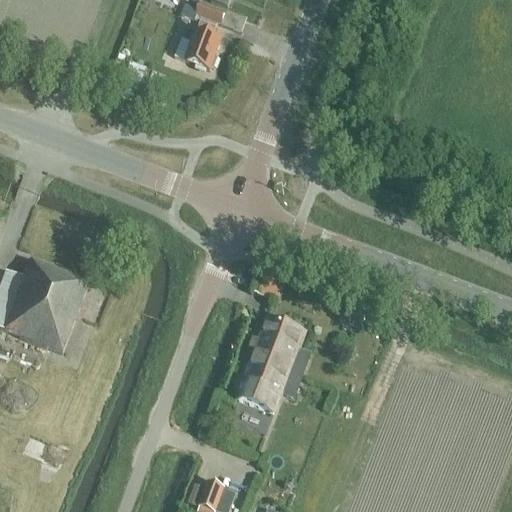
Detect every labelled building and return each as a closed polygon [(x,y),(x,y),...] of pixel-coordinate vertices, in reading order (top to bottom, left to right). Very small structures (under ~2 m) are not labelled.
[(196,0),(195,0),(193,0),(194,1),(189,14),(197,17),(196,20),(202,23),(186,64),(210,73),(221,44),(212,40),(216,28),(221,30),(226,18),(200,8),(202,3),(196,0)] [(227,12),(230,0),(212,0),(210,7),(227,12)] [(145,87),(141,98),(150,101),(154,90),(145,87)] [(88,288),(29,266),(22,283),(5,277),(0,291),(0,334),(20,342),(19,344),(60,360),(88,288)] [(252,294),(280,303),(286,285),(258,276),(252,294)] [(254,365),(289,378),(303,339),(269,326),(254,365)] [(289,378),(254,365),(239,406),(273,419),(289,378)] [(204,491),(195,487),(188,506),(196,510),(204,491)] [(200,511),(199,511),(217,511),(224,493),(208,487),(199,511),(200,511)] [(224,493),(217,511),(230,511),(236,498),(224,493)]
